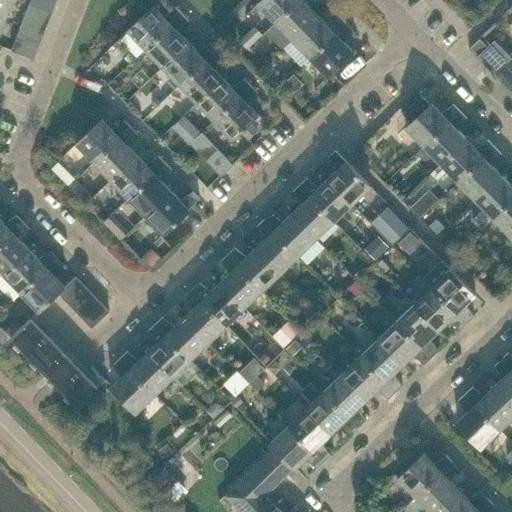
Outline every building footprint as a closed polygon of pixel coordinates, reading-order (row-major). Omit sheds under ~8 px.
[(0,0),(0,17),(6,19),(13,0),(0,0)] [(30,0),(23,20),(36,25),(46,29),(56,0),(30,0)] [(260,0),(258,2),(259,3),(260,2),(277,19),(296,0),(260,0)] [(311,4),(314,0),(296,0),(277,19),(294,37),(320,13),(311,4)] [(165,14),(156,4),(155,3),(128,29),(129,30),(130,29),(147,47),(183,12),(177,6),(176,5),(165,14)] [(190,19),(183,12),(147,47),(164,65),(189,40),(181,30),(190,19)] [(340,14),(329,22),(320,13),(294,37),(311,56),(347,21),(340,14)] [(32,34),(36,25),(23,20),(19,30),(32,34)] [(344,39),(354,28),(347,21),(311,56),(328,73),(327,74),(328,75),(355,49),(353,48),(353,49),(344,39)] [(36,25),(32,34),(42,38),(46,29),(36,25)] [(32,34),(19,30),(13,48),(36,57),(42,38),(32,34)] [(252,43),(259,36),(252,30),(245,36),(252,43)] [(259,36),(252,43),(258,50),(265,43),(259,36)] [(478,54),(487,64),(504,47),(495,38),(478,54)] [(210,41),(199,50),(189,40),(164,65),(181,83),(217,48),(210,41)] [(107,65),(117,54),(110,47),(99,57),(107,65)] [(500,61),(508,69),(511,64),(511,55),(504,47),(487,64),(492,69),(500,61)] [(215,66),(224,55),(217,48),(181,83),(198,101),(224,75),(215,66)] [(499,77),(508,69),(500,61),(492,69),(499,77)] [(511,64),(508,69),(499,77),(511,90),(511,64)] [(296,90),(304,83),(294,72),(287,79),(296,90)] [(245,77),(234,85),(224,75),(198,101),(216,119),(252,84),(245,77)] [(249,102),(258,91),(252,84),(216,119),(233,136),(232,136),(233,137),(242,129),(249,136),(258,128),(250,121),(259,112),(249,102)] [(433,101),(431,103),(422,93),(403,112),(412,121),(406,126),(408,127),(425,144),(461,109),(454,102),(442,111),(434,102),(433,101)] [(459,127),(468,116),(461,109),(425,144),(442,161),(468,136),(459,127)] [(104,118),(104,117),(103,116),(77,142),(78,143),(78,142),(95,160),(131,125),(125,118),(113,127),(104,118)] [(183,132),(190,126),(182,118),(176,124),(183,132)] [(129,144),(138,132),(131,125),(95,160),(113,178),(138,153),(129,144)] [(488,138),(477,146),(468,136),(442,161),(459,179),(495,145),(488,138)] [(365,159),(375,149),(366,141),(357,150),(365,159)] [(493,163),(502,152),(495,145),(459,179),(477,197),(502,172),(493,163)] [(234,163),(233,162),(218,147),(207,159),(222,174),(228,169),(234,163)] [(346,158),(346,159),(336,149),(329,156),(338,167),(329,176),(354,202),(372,185),(373,185),(346,158)] [(159,154),(147,163),(138,153),(113,178),(130,196),(166,161),(159,154)] [(69,185),(71,183),(77,177),(78,177),(60,158),(51,166),(69,185)] [(163,179),(173,168),(166,161),(130,196),(147,213),(173,189),(163,179)] [(511,182),(502,172),(477,197),(494,215),(511,198),(511,182)] [(336,219),(354,202),(329,176),(319,185),(308,176),(301,183),(336,219)] [(71,183),(70,185),(87,202),(94,195),(77,177),(71,183)] [(318,236),(336,219),(301,183),(293,190),(303,201),(293,210),(318,236)] [(193,190),(182,198),(173,189),(147,213),(164,231),(163,232),(164,233),(191,207),(190,207),(200,197),(193,190)] [(511,198),(494,215),(511,233),(511,232),(511,198)] [(300,254),(318,236),(293,210),(283,220),(272,211),(265,217),(300,254)] [(17,213),(6,221),(0,215),(0,242),(24,220),(17,213)] [(112,213),(106,219),(107,220),(123,237),(129,230),(112,213)] [(397,215),(382,229),(394,241),(408,226),(397,215)] [(282,271),(300,254),(265,217),(258,225),(267,236),(257,245),(282,271)] [(23,239),(31,227),(24,220),(0,242),(0,266),(6,273),(31,248),(23,239)] [(440,230),(445,225),(440,220),(435,225),(440,230)] [(264,289),(282,271),(257,245),(247,255),(236,246),(229,252),(264,289)] [(375,260),(384,252),(377,245),(369,253),(375,260)] [(153,264),(162,256),(153,246),(144,255),(153,264)] [(52,249),(40,257),(31,248),(6,273),(23,290),(47,266),(58,255),(52,249)] [(246,306),(264,289),(229,252),(221,259),(231,271),(221,280),(246,306)] [(56,275),(65,263),(58,255),(47,266),(23,290),(39,308),(40,309),(59,291),(66,284),(65,283),(56,275)] [(386,271),(393,264),(384,255),(377,262),(386,271)] [(451,267),(443,259),(425,276),(434,285),(468,321),(475,315),(466,303),(476,293),(476,294),(477,293),(452,267),(451,267)] [(67,299),(84,283),(76,274),(66,284),(59,291),(67,299)] [(228,323),(246,306),(221,280),(212,289),(200,280),(193,286),(228,323)] [(76,308),(93,292),(84,283),(67,299),(76,308)] [(461,328),(468,321),(434,285),(416,302),(440,328),(449,319),(461,328)] [(210,340),(228,323),(193,286),(186,294),(195,305),(185,314),(210,340)] [(84,317),(101,300),(93,292),(76,308),(84,317)] [(93,326),(110,309),(101,300),(84,317),(93,326)] [(430,337),(440,328),(416,302),(398,319),(432,356),(439,349),(430,337)] [(293,338),(308,322),(296,310),(281,326),(293,338)] [(192,358),(210,340),(185,314),(175,324),(164,315),(157,322),(192,358)] [(32,315),(12,335),(79,404),(99,385),(32,315)] [(425,363),(432,356),(398,319),(380,337),(404,362),(413,353),(425,363)] [(174,375),(192,358),(157,322),(150,329),(159,340),(149,349),(174,375)] [(293,354),(303,344),(296,337),(286,347),(293,354)] [(394,371),(404,362),(380,337),(362,354),(396,390),(403,383),(394,371)] [(156,392),(174,375),(149,349),(140,358),(128,349),(121,356),(156,392)] [(511,352),(509,350),(502,357),(511,367),(511,352)] [(389,397),(396,390),(362,354),(344,371),(368,397),(377,388),(389,397)] [(139,409),(156,392),(121,356),(114,363),(123,375),(114,383),(113,383),(112,384),(138,411),(139,409)] [(511,402),(511,367),(502,357),(495,364),(504,376),(494,385),(510,401),(511,402)] [(358,406),(368,397),(344,371),(326,388),(338,401),(360,425),(367,418),(358,406)] [(257,388),(264,381),(257,374),(250,381),(257,388)] [(511,416),(511,402),(510,401),(494,385),(485,394),(473,385),(466,392),(476,401),(501,427),(511,416)] [(360,425),(338,401),(326,388),(308,406),(332,431),(341,422),(353,432),(360,425)] [(501,427),(476,401),(466,392),(459,399),(468,410),(459,419),(458,419),(458,420),(483,446),(484,445),(484,444),(501,427)] [(322,440),(332,431),(308,406),(290,423),(325,459),(331,453),(322,440)] [(317,466),(325,459),(290,423),(272,440),(271,440),(276,445),(295,466),(296,467),(297,466),(296,466),(306,457),(317,466)] [(276,445),(227,493),(245,511),(269,511),(277,505),(276,504),(275,505),(266,494),(288,472),(288,473),(295,466),(276,445)] [(426,453),(426,452),(425,451),(399,477),(400,478),(401,477),(418,495),(454,460),(447,453),(434,462),(426,453)] [(418,495),(411,501),(421,511),(435,511),(460,488),(451,478),(459,468),(460,467),(454,460),(418,495)] [(481,489),(469,497),(460,488),(435,511),(471,511),(488,496),(481,489)] [(488,496),(471,511),(486,511),(495,503),(488,496)]
